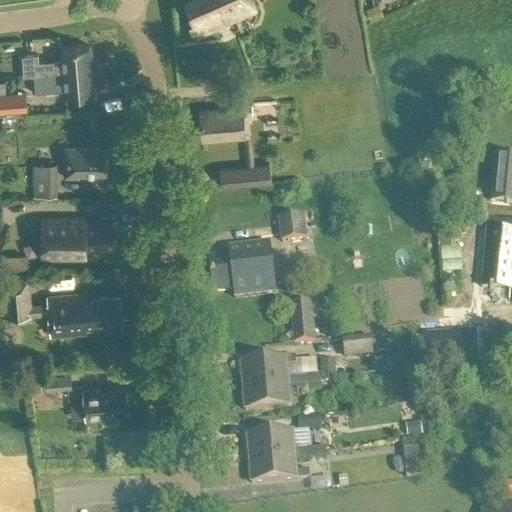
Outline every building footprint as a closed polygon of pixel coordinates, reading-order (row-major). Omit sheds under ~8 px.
[(194,36),(256,8),(252,0),(188,0),(184,2),(193,23),(189,24),(194,36)] [(379,3),(366,8),(371,20),(383,16),(379,3)] [(22,54),(24,75),(92,69),(90,45),(62,47),(63,59),(38,61),(38,53),(22,54)] [(24,75),(34,74),(35,91),(65,88),(66,95),(94,93),(92,69),(24,75)] [(0,81),(0,110),(26,109),(25,92),(6,93),(5,81),(0,81)] [(121,107),(131,106),(129,92),(120,93),(121,107)] [(245,136),(242,103),(230,104),(230,107),(200,109),(202,139),(245,136)] [(106,174),(106,147),(63,147),(63,164),(64,177),(78,177),(78,174),(106,174)] [(511,159),(494,158),(490,205),(511,206),(511,159)] [(247,165),(220,168),(222,187),(271,182),(269,163),(254,165),(247,165)] [(57,164),(33,164),(33,197),(57,196),(57,164)] [(86,260),(86,245),(112,245),(112,223),(87,223),(87,215),(41,215),(41,260),(86,260)] [(302,218),(276,222),(279,245),(306,243),(302,218)] [(511,234),(487,232),(481,289),(511,292),(511,283),(511,234)] [(451,239),(438,239),(439,252),(452,251),(451,239)] [(267,294),(261,247),(224,252),(225,260),(209,262),(213,296),(234,293),(234,298),(267,294)] [(6,267),(31,267),(31,261),(24,254),(6,254),(6,267)] [(0,275),(0,300),(2,318),(48,312),(50,335),(86,332),(85,327),(121,324),(118,294),(95,296),(94,291),(46,296),(47,301),(32,303),(28,272),(0,275)] [(294,347),(314,345),(310,305),(290,307),(294,347)] [(465,362),(463,334),(451,335),(427,336),(428,364),(465,362)] [(342,342),(342,343),(343,354),(344,356),(344,362),(373,358),(371,339),(342,342)] [(242,380),(243,389),(288,385),(287,380),(286,369),(295,368),(295,360),(241,364),(241,367),(238,367),(239,381),(242,380)] [(69,374),(42,376),(44,390),(54,390),(55,400),(71,399),(70,389),(69,374)] [(288,385),(243,389),(244,398),(241,398),(242,411),(245,411),(245,413),(290,409),(288,390),(320,387),(319,377),(287,380),(288,385)] [(98,389),(97,386),(82,387),(84,417),(100,416),(100,412),(128,410),(126,387),(98,389)] [(320,419),(297,421),(299,434),(322,432),(320,419)] [(420,427),(406,428),(407,440),(421,438),(420,427)] [(249,453),(250,462),(294,458),(295,463),(327,460),(326,450),(294,453),(292,433),(247,437),(248,440),(245,440),(246,454),(249,453)] [(423,479),(420,451),(404,453),(407,480),(423,479)] [(294,458),(250,462),(250,471),(247,471),(249,484),(252,484),(252,487),(310,481),(309,473),(296,474),(295,463),(294,458)] [(347,478),(338,479),(339,490),(348,489),(347,478)]
